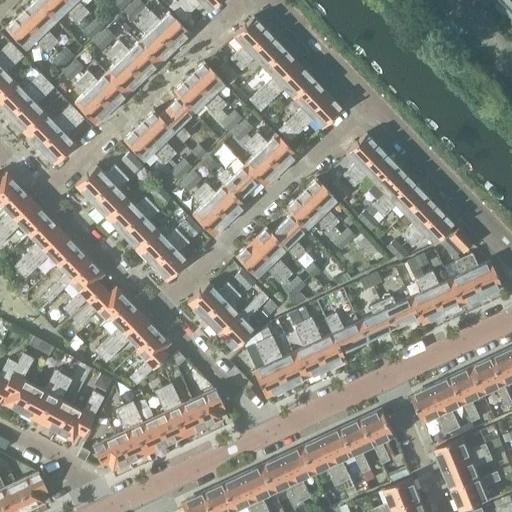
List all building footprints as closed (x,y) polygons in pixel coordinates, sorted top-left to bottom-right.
[(36,0),(33,0),(20,13),(52,46),(58,41),(46,29),(56,20),(36,0)] [(66,0),(36,0),(56,20),(65,10),(77,22),(82,17),(66,0)] [(66,0),(82,17),(88,11),(77,0),(66,0)] [(113,0),(112,1),(121,10),(128,3),(125,0),(113,0)] [(139,0),(135,0),(131,5),(139,14),(146,7),(139,0)] [(174,0),(168,6),(176,14),(189,0),(178,0),(177,2),(175,0),(174,0)] [(189,0),(176,14),(184,22),(190,15),(188,13),(199,2),(208,12),(220,0),(189,0)] [(511,0),(497,0),(497,4),(503,11),(509,11),(511,14),(511,0)] [(124,11),(132,20),(139,14),(131,5),(124,11)] [(150,11),(143,17),(166,42),(168,40),(175,48),(190,33),(169,12),(159,20),(150,11)] [(52,46),(20,13),(5,28),(25,49),(34,40),(46,52),(52,46)] [(121,15),(116,21),(119,24),(125,19),(121,15)] [(229,58),(235,64),(268,32),(253,16),(232,37),(241,46),(229,58)] [(96,17),(89,24),(97,33),(104,26),(96,17)] [(146,34),(137,42),(158,64),(175,48),(168,40),(166,42),(143,17),(136,24),(146,34)] [(116,21),(110,26),(114,30),(119,24),(116,21)] [(82,30),(90,39),(97,33),(89,24),(82,30)] [(107,28),(100,35),(107,43),(113,38),(114,36),(107,28)] [(262,67),(283,47),(268,32),(235,64),(242,71),(254,59),(262,67)] [(93,42),(100,50),(107,43),(100,35),(93,42)] [(158,64),(137,42),(128,50),(119,41),(117,42),(112,47),(135,72),(136,70),(144,78),(158,64)] [(0,64),(16,49),(9,42),(0,50),(0,64)] [(64,47),(58,54),(66,63),(73,56),(64,47)] [(135,72),(112,47),(105,54),(114,64),(106,72),(126,94),(127,94),(144,78),(136,70),(135,72)] [(264,84),(248,99),(254,105),(298,62),(283,47),(262,67),(271,77),(264,84)] [(0,93),(14,81),(6,72),(23,56),(16,49),(0,64),(0,93)] [(51,60),(59,69),(66,63),(58,54),(51,60)] [(68,64),(77,73),(84,66),(75,57),(68,64)] [(224,82),(203,61),(187,77),(220,109),(226,104),(214,92),(224,82)] [(224,62),(215,70),(229,84),(238,76),(230,68),(224,62)] [(282,88),(291,98),(312,77),(298,62),(254,105),(259,111),(282,88)] [(61,71),(70,80),(77,73),(68,64),(61,71)] [(88,71),(81,77),(104,102),(105,100),(112,108),(126,94),(106,72),(97,80),(88,71)] [(0,93),(0,109),(8,118),(16,111),(15,110),(46,80),(40,73),(22,89),(14,81),(0,93)] [(104,102),(81,77),(74,84),(83,94),(74,103),(95,125),(112,108),(105,100),(104,102)] [(220,109),(187,77),(173,91),(178,96),(193,112),(203,103),(214,115),(220,109)] [(277,130),(283,136),(327,93),(312,77),(291,98),(300,107),(277,130)] [(8,118),(22,133),(44,112),(36,104),(53,87),(46,80),(15,110),(16,111),(8,118)] [(327,93),(283,136),(288,141),(311,119),(321,128),(342,108),(327,93)] [(178,96),(158,116),(157,116),(173,132),(182,142),(189,135),(180,125),(193,112),(178,96)] [(22,133),(39,150),(46,143),(45,142),(77,111),(70,104),(53,121),(44,112),(22,133)] [(153,110),(138,125),(170,158),(176,152),(164,140),(173,132),(157,116),(158,116),(153,110)] [(46,143),(39,150),(53,165),(75,144),(66,135),(83,118),(77,111),(45,142),(46,143)] [(233,111),(226,117),(234,126),(241,119),(233,111)] [(219,123),(228,132),(234,126),(226,117),(219,123)] [(245,120),(238,127),(246,135),(253,128),(245,120)] [(170,158),(138,125),(123,140),(143,161),(152,151),(164,164),(170,158)] [(238,127),(231,133),(239,142),(246,135),(238,127)] [(257,132),(250,139),(273,163),(275,162),(282,169),(296,155),(275,133),(266,142),(257,132)] [(342,174),(348,180),(381,148),(366,133),(345,153),(354,163),(342,174)] [(252,155),(243,164),(258,180),(264,186),(282,169),(275,162),(273,163),(250,139),(243,145),(252,155)] [(191,153),(198,161),(206,153),(198,145),(191,153)] [(365,174),(374,184),(395,163),(381,148),(348,180),(353,185),(365,174)] [(121,160),(127,167),(135,159),(129,153),(121,160)] [(208,155),(200,163),(208,171),(216,163),(208,155)] [(135,159),(127,167),(133,173),(141,166),(135,159)] [(183,159),(177,165),(185,173),(191,167),(183,159)] [(371,205),(377,210),(410,178),(395,163),(374,184),(383,193),(371,205)] [(217,178),(223,184),(224,183),(239,199),(258,180),(243,164),(232,175),(226,169),(217,178)] [(74,186),(91,204),(98,197),(97,195),(121,172),(115,165),(105,175),(96,166),(74,186)] [(171,171),(179,179),(185,173),(177,165),(171,171)] [(193,170),(186,177),(194,185),(201,179),(193,170)] [(0,208),(1,207),(21,188),(5,172),(0,177),(0,208)] [(106,220),(127,199),(118,189),(128,179),(121,172),(97,195),(98,197),(91,204),(106,220)] [(186,177),(179,183),(188,192),(194,185),(186,177)] [(316,178),(301,193),(333,226),(338,221),(327,209),(336,199),(316,178)] [(328,186),(335,193),(343,185),(336,178),(328,186)] [(394,204),(403,214),(424,193),(410,178),(377,210),(382,216),(394,204)] [(205,182),(198,189),(221,213),(223,212),(230,219),(245,205),(239,199),(224,183),(223,184),(214,192),(205,182)] [(149,193),(155,200),(164,191),(157,184),(149,193)] [(350,192),(343,185),(335,193),(342,200),(350,192)] [(0,220),(0,231),(32,200),(21,188),(1,207),(7,214),(0,220)] [(221,213),(198,189),(191,196),(201,205),(192,214),(212,236),(230,219),(223,212),(221,213)] [(164,191),(155,200),(162,206),(171,198),(164,191)] [(285,208),(291,213),(306,229),(315,220),(327,232),(333,226),(301,193),(285,208)] [(401,235),(406,241),(439,209),(424,193),(403,214),(413,223),(401,235)] [(106,220),(121,235),(128,228),(127,227),(151,203),(145,197),(135,206),(128,199),(127,199),(106,220)] [(0,242),(18,225),(27,234),(47,215),(32,200),(0,231),(0,242)] [(121,235),(136,251),(158,230),(148,220),(158,210),(151,203),(127,227),(128,228),(121,235)] [(439,209),(406,241),(412,246),(424,235),(433,244),(454,224),(439,209)] [(357,217),(364,224),(371,216),(364,210),(357,217)] [(291,213),(271,232),(286,248),(285,249),(294,258),(300,251),(292,242),(306,229),(291,213)] [(61,230),(47,215),(27,234),(36,244),(12,266),(18,272),(61,230)] [(179,224),(186,231),(194,223),(187,216),(179,224)] [(364,224),(370,230),(378,224),(371,216),(364,224)] [(194,223),(186,231),(192,238),(201,230),(194,223)] [(265,227),(250,242),(286,278),(291,273),(276,257),(285,249),(286,248),(271,232),(265,227)] [(347,227),(340,234),(348,243),(355,236),(347,227)] [(136,251),(151,267),(158,259),(157,258),(182,235),(175,228),(165,238),(158,230),(136,251)] [(472,243),(457,228),(448,237),(455,243),(461,250),(463,252),(472,243)] [(56,264),(76,245),(61,230),(18,272),(24,278),(47,255),(56,264)] [(348,243),(340,234),(333,241),(341,249),(348,243)] [(158,259),(151,267),(165,281),(187,260),(178,251),(188,242),(182,235),(157,258),(158,259)] [(455,243),(448,237),(441,243),(447,250),(455,243)] [(385,247),(392,254),(400,246),(394,239),(385,247)] [(286,278),(250,242),(235,256),(255,278),(265,268),(280,284),(286,278)] [(455,243),(447,250),(454,256),(461,250),(455,243)] [(48,302),(69,282),(91,261),(76,245),(56,264),(65,274),(42,296),(48,302)] [(400,246),(392,254),(399,261),(407,253),(400,246)] [(471,252),(462,257),(476,288),(478,287),(482,296),(501,287),(488,260),(477,265),(471,252)] [(423,253),(415,257),(419,268),(428,264),(423,253)] [(406,262),(406,263),(411,272),(419,268),(415,257),(406,262)] [(459,273),(448,278),(461,306),(482,296),(478,287),(476,288),(462,257),(453,261),(459,273)] [(91,261),(69,282),(79,292),(62,308),(69,315),(101,284),(96,280),(103,273),(91,261)] [(311,278),(312,277),(319,284),(326,278),(319,271),(320,270),(312,262),(303,270),(311,278)] [(233,276),(240,283),(247,276),(240,269),(233,276)] [(367,275),(372,286),(381,282),(376,271),(367,275)] [(431,271),(422,275),(437,306),(439,305),(443,314),(461,306),(448,278),(437,283),(431,271)] [(359,279),(364,290),(372,286),(367,275),(359,279)] [(420,292),(408,297),(417,317),(421,324),(443,314),(439,305),(437,306),(422,275),(414,279),(420,292)] [(247,276),(240,283),(247,290),(254,283),(247,276)] [(295,277),(289,283),(297,291),(303,286),(295,277)] [(186,303),(203,320),(211,313),(209,312),(233,289),(227,282),(217,291),(208,282),(186,303)] [(297,291),(289,283),(283,289),(291,297),(297,291)] [(106,321),(108,319),(128,299),(115,286),(109,293),(104,288),(72,318),(79,325),(95,309),(106,321)] [(240,295),(233,289),(209,312),(211,313),(203,320),(217,335),(239,313),(230,305),(240,295)] [(268,297),(262,291),(239,313),(217,335),(232,350),(254,329),(245,319),(268,297)] [(417,317),(408,297),(401,300),(398,292),(379,301),(392,328),(417,317)] [(142,314),(128,299),(108,319),(117,328),(94,350),(99,356),(142,314)] [(392,328),(379,301),(368,306),(372,314),(357,321),(366,340),(392,328)] [(341,352),(366,340),(357,321),(343,327),(335,312),(324,317),(331,333),(332,332),(341,352)] [(99,356),(105,362),(128,339),(137,348),(156,329),(142,314),(99,356)] [(310,316),(301,321),(320,361),(322,360),(326,369),(344,360),(341,352),(332,332),(331,333),(321,338),(310,316)] [(305,379),(326,369),(322,360),(320,361),(301,321),(293,324),(303,346),(292,351),(305,379)] [(137,348),(135,350),(145,361),(129,377),(135,384),(167,353),(162,348),(169,342),(156,329),(137,348)] [(286,387),(305,379),(292,351),(281,356),(271,335),(262,339),(281,379),(282,378),(286,387)] [(281,379),(262,339),(253,343),(264,364),(252,370),(265,397),(286,387),(282,378),(281,379)] [(511,350),(511,348),(492,358),(504,384),(511,380),(511,350)] [(169,357),(177,365),(184,358),(176,350),(169,357)] [(17,363),(9,378),(6,384),(2,392),(7,395),(3,403),(18,411),(32,385),(21,379),(33,358),(23,353),(17,363)] [(8,358),(0,372),(9,378),(17,363),(8,358)] [(492,358),(471,367),(484,394),(496,388),(505,406),(511,402),(511,400),(504,384),(492,358)] [(471,367),(451,377),(464,404),(472,421),(480,417),(472,400),(484,394),(471,367)] [(18,411),(37,422),(63,375),(55,370),(43,391),(32,385),(18,411)] [(37,422),(56,432),(71,406),(60,400),(71,379),(63,375),(37,422)] [(451,377),(431,386),(452,431),(460,427),(452,409),(464,404),(451,377)] [(170,383),(162,387),(185,435),(204,426),(191,399),(180,404),(170,383)] [(452,431),(431,386),(411,395),(424,423),(437,416),(445,434),(452,431)] [(164,412),(153,417),(165,444),(185,435),(162,387),(154,391),(164,412)] [(214,388),(191,399),(204,426),(221,418),(217,410),(223,407),(214,388)] [(71,406),(56,432),(71,440),(76,432),(82,435),(103,397),(93,391),(82,412),(71,406)] [(132,401),(123,405),(146,453),(165,444),(153,417),(142,422),(132,401)] [(125,430),(114,435),(127,463),(146,453),(123,405),(115,409),(125,430)] [(374,446),(382,464),(390,460),(382,442),(395,436),(382,409),(362,419),(374,446)] [(342,428),(355,455),(363,473),(370,469),(362,451),(374,446),(362,419),(342,428)] [(322,437),(343,482),(350,478),(342,461),(355,455),(342,428),(322,437)] [(127,463),(114,435),(92,445),(101,464),(107,461),(111,470),(127,463)] [(303,446),(315,473),(327,468),(335,486),(343,482),(322,437),(303,446)] [(435,449),(443,470),(489,451),(486,443),(468,451),(462,438),(435,449)] [(282,456),(303,500),(310,497),(302,479),(315,473),(303,446),(282,456)] [(76,457),(84,461),(89,452),(81,447),(76,457)] [(443,470),(452,490),(479,478),(474,466),(492,459),(489,451),(443,470)] [(295,504),(303,500),(282,456),(262,465),(275,492),(287,487),(295,504)] [(269,511),(263,498),(275,492),(262,465),(243,474),(260,511),(269,511)] [(36,471),(14,482),(27,509),(43,501),(39,493),(45,490),(36,471)] [(479,478),(452,490),(460,511),(488,499),(483,487),(501,479),(497,471),(479,478)] [(223,484),(235,511),(247,505),(250,511),(260,511),(243,474),(223,484)] [(0,479),(0,501),(4,511),(20,511),(27,509),(14,482),(3,487),(0,479)] [(371,511),(390,511),(393,511),(392,511),(420,499),(412,479),(384,490),(389,503),(371,510),(371,511)] [(203,493),(211,511),(235,511),(223,484),(203,493)] [(211,511),(203,493),(182,503),(186,511),(211,511)] [(425,511),(420,499),(392,511),(393,511),(392,511),(425,511)]
